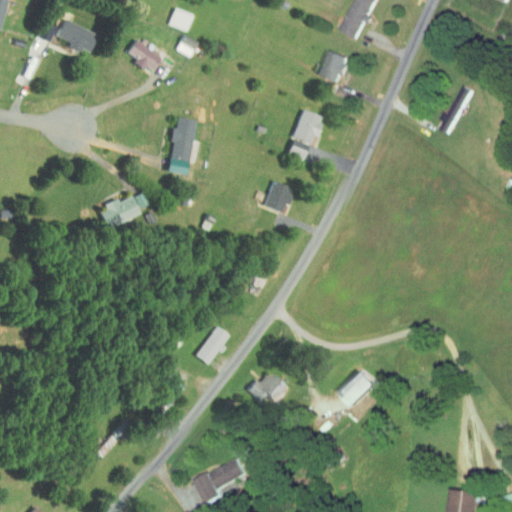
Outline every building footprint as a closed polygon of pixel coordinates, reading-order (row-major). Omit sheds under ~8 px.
[(341,0),(331,25),(348,32),(355,14),(358,15),(364,0),(341,0)] [(183,9),(164,1),(158,18),(176,26),(183,9)] [(79,48),(88,29),(54,13),(46,30),(60,37),(59,39),(79,48)] [(117,47),(126,52),(124,55),(143,67),(153,52),(125,34),(117,47)] [(329,77),(339,52),(319,44),(309,69),(329,77)] [(429,123),(440,129),(461,84),(450,79),(429,123)] [(293,155),(303,129),(307,130),(314,112),(294,104),(276,148),(293,155)] [(187,115),(167,111),(157,165),(177,169),(187,115)] [(254,200),(274,208),(283,183),(263,176),(254,200)] [(89,202),(96,221),(130,210),(123,191),(89,202)] [(211,345),(221,330),(206,320),(186,351),(199,359),(209,344),(211,345)] [(344,401),(366,379),(352,364),(329,386),(344,401)] [(247,373),(237,385),(250,395),(255,388),(266,398),(279,383),(258,366),(250,376),(247,373)] [(185,473),(198,500),(215,492),(210,481),(235,470),(227,454),(185,473)] [(462,511),(466,486),(442,483),(437,511),(462,511)] [(12,511),(37,511),(26,500),(12,511)]
